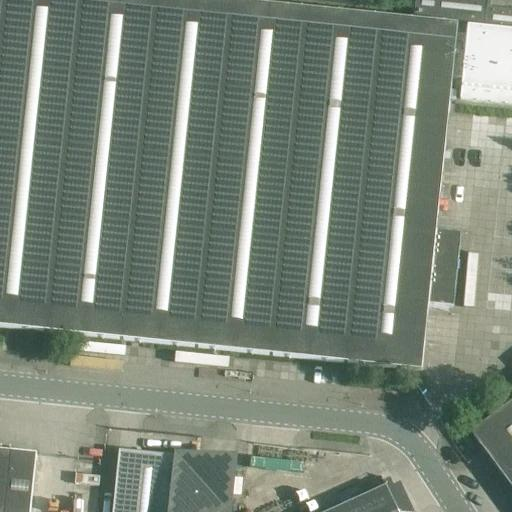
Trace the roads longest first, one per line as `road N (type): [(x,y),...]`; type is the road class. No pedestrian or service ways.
road 1 (unclassified): [(451,511),(404,446),(383,433),(0,388)]
road 2 (unknown): [(404,446),(511,349)]
